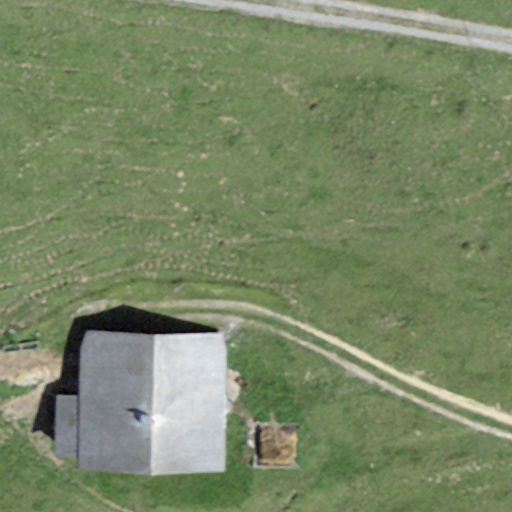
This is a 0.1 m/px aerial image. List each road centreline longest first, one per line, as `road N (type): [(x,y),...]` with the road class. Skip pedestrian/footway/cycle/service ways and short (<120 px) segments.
road 1 (track): [(112,314),(208,312),(280,327),(511,430)]
road 2 (track): [(232,0),(511,42)]
